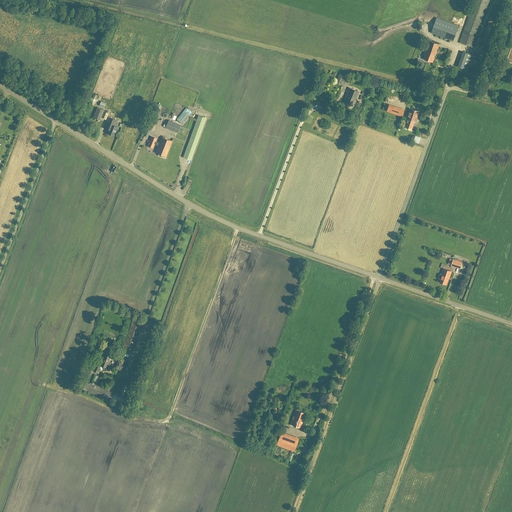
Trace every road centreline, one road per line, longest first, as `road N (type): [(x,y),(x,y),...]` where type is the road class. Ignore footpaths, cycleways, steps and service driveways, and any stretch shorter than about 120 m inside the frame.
road 1 (unclassified): [(511,325),(237,228),(0,85)]
road 2 (track): [(237,228),(166,421),(124,416)]
